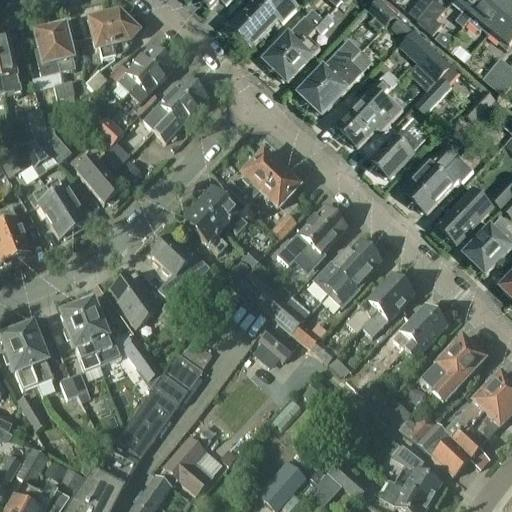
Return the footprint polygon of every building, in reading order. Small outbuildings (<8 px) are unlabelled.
[(196,0),(202,5),(200,7),(206,13),(207,11),(210,14),(218,6),(224,11),(235,0),(196,0)] [(241,42),(242,43),(277,5),(272,0),(261,0),(259,3),(257,2),(230,31),(233,34),(230,36),(237,42),(239,40),(241,42)] [(283,0),(281,0),(277,5),(242,43),(243,44),(241,46),(248,53),(250,50),(253,53),(279,25),(282,28),(297,12),(283,0)] [(423,0),(409,18),(418,26),(436,5),(430,0),(423,0)] [(467,25),(469,26),(489,0),(457,0),(451,8),(452,9),(455,5),(465,14),(462,17),(455,26),(462,31),(467,25)] [(511,10),(511,9),(501,0),(489,0),(469,26),(479,35),(481,33),(488,40),(492,36),(511,10)] [(384,30),(396,17),(380,3),(369,15),(375,21),(370,27),(379,36),(384,30)] [(446,13),(436,5),(418,26),(428,34),(426,36),(432,41),(443,29),(437,24),(446,13)] [(511,48),(511,10),(492,36),(502,45),(499,49),(507,55),(511,48)] [(102,65),(116,61),(105,21),(105,17),(87,22),(95,55),(99,54),(102,65)] [(308,42),(317,34),(329,21),(325,17),(313,30),(306,23),(297,32),(290,39),(289,39),(264,65),(267,67),(266,70),(271,75),(274,75),(276,76),(308,42)] [(105,21),(116,61),(122,60),(128,53),(126,50),(138,37),(118,18),(105,21)] [(329,21),(317,34),(321,38),(333,26),(329,21)] [(404,47),(413,37),(398,23),(389,33),(404,47)] [(48,31),(60,77),(75,74),(73,63),(76,62),(72,47),(69,48),(64,30),(58,31),(57,29),(48,31)] [(60,77),(48,31),(40,33),(40,36),(34,37),(38,55),(35,56),(41,82),(60,77)] [(413,37),(404,47),(399,52),(417,69),(433,52),(415,35),(413,37)] [(308,42),(276,76),(278,78),(277,81),(282,86),(285,85),(287,87),(313,61),(312,61),(320,53),(308,42)] [(0,85),(3,100),(4,103),(20,100),(16,82),(7,45),(3,46),(1,44),(0,44),(0,85)] [(309,107),(310,109),(351,66),(356,71),(365,61),(352,48),(342,58),(331,64),(299,98),(301,100),(300,103),(306,108),(309,107)] [(454,59),(464,68),(471,60),(460,51),(454,59)] [(417,69),(436,87),(447,75),(452,70),(433,52),(417,69)] [(127,98),(129,100),(162,63),(160,62),(161,59),(157,55),(153,55),(151,53),(126,79),(126,80),(117,89),(117,90),(113,94),(123,103),(127,98)] [(356,71),(351,66),(310,109),(312,111),(311,114),(317,119),(320,118),(322,120),(347,94),(347,93),(354,86),(372,67),(365,61),(356,71)] [(162,63),(129,100),(140,110),(149,101),(174,74),(171,72),(171,68),(167,65),(164,65),(162,63)] [(492,92),(510,71),(501,63),(483,84),(492,92)] [(511,87),(511,72),(510,71),(492,92),(502,100),(511,87)] [(447,75),(436,87),(414,110),(424,120),(451,91),(448,88),(454,82),(447,75)] [(98,76),(91,82),(100,90),(106,84),(98,76)] [(100,90),(91,82),(85,88),(94,97),(100,90)] [(382,83),(367,99),(360,106),(359,106),(335,132),(338,135),(337,138),(344,144),(388,98),(392,93),(382,83)] [(160,111),(151,120),(143,128),(155,138),(195,94),(194,93),(193,90),(189,86),(186,86),(184,84),(159,110),(160,111)] [(63,89),(66,101),(75,99),(72,87),(63,89)] [(66,101),(63,89),(55,91),(58,103),(66,101)] [(166,149),(207,105),(204,103),(204,100),(200,96),(197,96),(195,94),(155,138),(166,149)] [(464,117),(475,127),(495,105),(484,95),(464,117)] [(404,113),(388,98),(344,144),(350,150),(354,150),(357,153),(376,132),(381,137),(404,113)] [(76,120),(85,130),(99,115),(88,107),(76,120)] [(35,148),(49,146),(45,132),(41,114),(27,118),(35,148)] [(123,140),(107,125),(93,139),(109,155),(123,140)] [(49,146),(40,148),(59,168),(71,158),(55,140),(52,130),(45,132),(49,146)] [(407,130),(403,135),(395,142),(372,166),(380,174),(379,177),(384,182),(387,181),(389,183),(413,159),(412,158),(424,146),(424,141),(413,131),(407,130)] [(0,153),(12,151),(9,138),(0,139),(0,153)] [(58,169),(59,168),(40,148),(22,152),(40,180),(58,168),(58,169)] [(415,208),(451,171),(459,162),(448,151),(403,197),(406,200),(406,202),(410,206),(412,206),(415,208)] [(0,164),(10,182),(29,171),(19,153),(0,163),(0,164)] [(116,176),(122,169),(108,156),(102,162),(116,176)] [(244,212),(258,196),(280,175),(272,167),(272,163),(267,159),(263,159),(262,157),(241,180),(249,187),(241,195),(230,185),(223,192),(244,212)] [(76,177),(103,209),(106,207),(110,209),(118,202),(117,198),(119,196),(103,177),(105,173),(98,165),(94,166),(92,163),(76,177)] [(451,171),(415,208),(418,210),(418,213),(421,217),(424,216),(426,219),(454,190),(453,189),(461,181),(451,171)] [(280,175),(258,196),(276,213),(297,191),(295,189),(296,186),(290,181),(287,182),(280,175)] [(46,191),(75,238),(84,232),(83,229),(87,227),(66,193),(65,193),(59,183),(46,191)] [(75,238),(46,191),(34,199),(40,209),(39,209),(60,243),(64,241),(66,243),(75,238)] [(503,214),(511,204),(511,194),(508,191),(494,206),(503,214)] [(474,195),(458,211),(437,232),(456,251),(477,230),(484,222),(484,213),(477,206),(477,198),(474,195)] [(198,211),(221,234),(227,228),(238,237),(246,229),(236,219),(236,218),(212,196),(207,201),(205,200),(199,206),(200,209),(198,211)] [(511,204),(503,214),(511,222),(511,221),(511,204)] [(0,215),(0,221),(16,262),(19,261),(22,262),(26,260),(27,257),(30,256),(17,223),(16,223),(12,211),(0,215)] [(221,234),(198,211),(195,213),(193,213),(187,219),(188,221),(183,227),(207,249),(208,249),(218,258),(226,249),(216,240),(221,234)] [(281,256),(292,267),(334,222),(322,211),(297,238),(297,239),(289,247),(281,256)] [(279,244),(295,228),(286,220),(270,236),(279,244)] [(16,262),(0,221),(0,264),(1,268),(5,266),(8,268),(13,266),(14,263),(16,262)] [(345,233),(334,222),(292,267),(306,280),(323,263),(320,260),(345,233)] [(486,278),(511,252),(511,250),(511,232),(501,222),(491,233),(490,232),(466,259),(486,278)] [(179,288),(188,278),(195,272),(189,266),(190,265),(167,243),(159,251),(157,251),(152,256),(153,258),(150,261),(162,272),(162,275),(167,280),(169,279),(172,283),(173,282),(179,288)] [(326,300),(335,291),(368,256),(367,254),(368,251),(362,246),(359,247),(357,245),(332,271),(327,271),(312,286),(326,300)] [(248,259),(256,267),(262,261),(253,253),(248,259)] [(368,256),(335,291),(326,300),(342,314),(359,295),(365,288),(362,285),(380,267),(368,256)] [(256,267),(248,259),(242,265),(250,273),(256,267)] [(226,283),(224,281),(220,277),(211,286),(219,293),(226,283)] [(253,311),(266,296),(247,279),(238,289),(233,295),(253,311)] [(359,313),(345,328),(355,337),(403,288),(396,282),(393,282),(390,279),(365,305),(366,306),(359,313)] [(511,279),(500,292),(511,303),(511,302),(511,279)] [(137,330),(153,318),(147,310),(147,309),(128,283),(121,288),(117,287),(113,290),(113,293),(111,295),(119,306),(117,308),(128,323),(130,321),(137,330)] [(403,288),(355,337),(356,338),(362,333),(371,342),(387,325),(387,326),(412,300),(409,297),(409,294),(403,288)] [(266,296),(253,311),(271,325),(284,310),(266,296)] [(75,309),(95,360),(110,354),(104,341),(105,341),(101,330),(104,329),(100,320),(97,320),(91,305),(88,307),(85,305),(75,309)] [(157,324),(181,344),(194,329),(169,308),(157,324)] [(60,318),(79,366),(83,377),(99,371),(95,360),(75,309),(64,313),(63,316),(60,318)] [(284,310),(271,325),(290,341),(300,330),(303,326),(284,310)] [(403,354),(436,319),(429,313),(427,313),(424,310),(399,337),(392,344),(403,354)] [(436,319),(403,354),(413,364),(420,357),(421,358),(446,332),(443,329),(443,326),(436,319)] [(14,333),(37,390),(53,384),(50,378),(31,329),(27,331),(24,329),(14,333)] [(300,330),(290,341),(308,356),(318,345),(300,330)] [(271,331),(257,346),(282,368),(296,353),(271,331)] [(14,377),(19,390),(21,396),(22,396),(24,395),(37,390),(14,333),(3,337),(3,340),(0,341),(0,344),(5,357),(2,358),(6,367),(8,366),(13,378),(14,377)] [(430,398),(472,354),(460,342),(419,386),(430,396),(429,397),(430,398)] [(156,369),(139,345),(128,353),(126,355),(143,378),(156,369)] [(211,359),(191,345),(182,359),(202,373),(211,359)] [(441,409),(450,400),(483,365),(472,354),(430,398),(441,409)] [(178,360),(154,393),(112,451),(80,511),(114,511),(138,467),(178,410),(202,377),(178,360)] [(335,361),(327,369),(341,381),(348,373),(335,361)] [(69,382),(76,399),(86,396),(79,379),(69,382)] [(464,431),(510,389),(498,379),(456,423),(464,431)] [(76,399),(69,382),(59,386),(66,403),(76,399)] [(316,383),(302,400),(326,421),(340,404),(316,383)] [(461,432),(455,440),(450,445),(447,442),(430,460),(451,481),(480,450),(477,447),(495,429),(498,433),(511,418),(511,391),(510,389),(464,431),(465,431),(463,434),(461,432)] [(17,406),(34,436),(46,429),(29,399),(17,406)] [(403,426),(384,408),(376,416),(396,434),(403,426)] [(368,434),(340,410),(327,426),(355,449),(368,434)] [(0,432),(7,437),(13,426),(0,419),(0,432)] [(398,434),(416,448),(434,429),(423,419),(415,427),(409,422),(398,434)] [(444,434),(436,427),(416,448),(425,455),(444,434)] [(189,443),(164,472),(196,500),(211,483),(194,468),(204,456),(203,454),(210,445),(198,434),(190,444),(189,443)] [(401,473),(393,488),(428,508),(432,501),(435,501),(439,495),(437,492),(439,490),(419,479),(423,467),(402,450),(394,459),(407,469),(403,475),(401,473)] [(29,454),(20,472),(15,484),(22,487),(31,492),(45,462),(29,454)] [(2,468),(5,469),(0,478),(0,483),(9,489),(17,476),(21,467),(7,459),(2,468)] [(66,472),(51,465),(43,478),(59,486),(66,472)] [(368,493),(336,466),(326,478),(357,505),(368,493)] [(269,511),(283,511),(307,486),(288,468),(258,502),(269,511)] [(83,481),(67,472),(60,486),(76,495),(83,481)] [(133,511),(156,511),(170,493),(155,483),(133,511)] [(425,511),(428,508),(393,488),(388,485),(378,503),(393,511),(394,511),(425,511)] [(26,511),(35,495),(22,488),(14,503),(13,503),(8,511),(26,511)] [(61,511),(68,502),(56,495),(45,490),(41,498),(35,495),(26,511),(61,511)]
